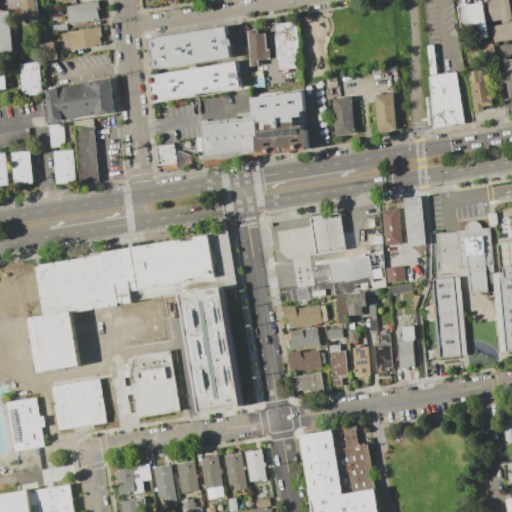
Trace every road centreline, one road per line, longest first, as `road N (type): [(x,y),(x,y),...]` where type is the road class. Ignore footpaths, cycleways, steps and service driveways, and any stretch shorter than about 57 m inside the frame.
road 1 (residential): [(92,457),(511,382)]
road 2 (residential): [(250,239),(293,511)]
road 3 (secondary): [(242,179),(0,218)]
road 4 (secondary): [(283,199),(511,161)]
road 5 (residential): [(122,0),(140,196)]
road 6 (residential): [(125,26),(289,0)]
road 7 (secondary): [(511,135),(353,161)]
road 8 (residential): [(485,386),(499,511)]
